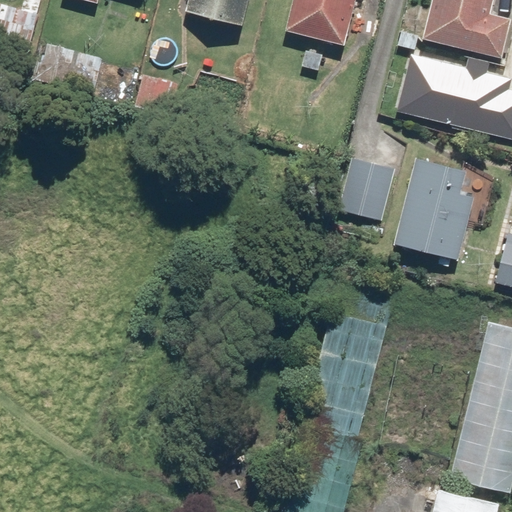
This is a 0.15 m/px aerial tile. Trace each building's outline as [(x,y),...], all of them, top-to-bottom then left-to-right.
[(241,25),(247,0),(189,0),(186,10),(241,25)] [(294,0),(287,30),(343,45),(354,0),(294,0)] [(511,18),(490,13),(493,0),(432,0),(423,38),(500,58),(511,18)] [(38,13),(0,2),(0,36),(30,44),(38,13)] [(101,58),(47,44),(38,79),(92,93),(101,58)] [(511,73),(415,50),(401,104),(511,130),(511,84),(510,84),(511,75),(511,73)] [(177,83),(143,74),(135,105),(169,114),(177,83)] [(338,208),(381,219),(394,169),(352,157),(338,208)] [(418,159),(395,243),(457,260),(474,198),(460,194),(466,172),(418,159)] [(343,273),(280,511),(343,511),(363,438),(358,437),(397,287),(343,273)] [(511,485),(511,324),(489,319),(453,479),(510,492),(511,485)]
